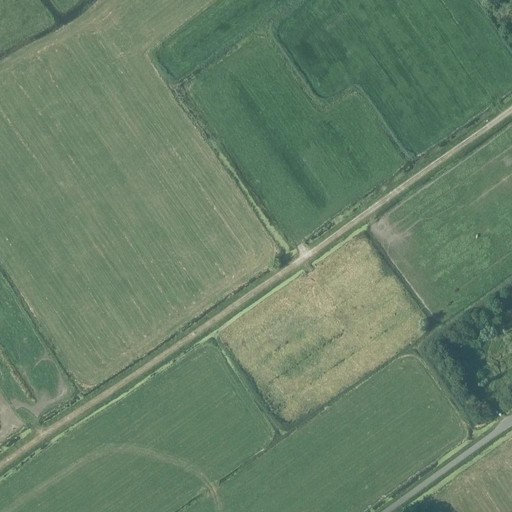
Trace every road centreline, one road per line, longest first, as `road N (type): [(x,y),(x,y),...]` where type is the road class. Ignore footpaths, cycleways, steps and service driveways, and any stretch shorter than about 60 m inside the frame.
road 1 (track): [(42,436),(299,259)]
road 2 (track): [(299,259),(511,107)]
road 3 (unclassified): [(388,511),(511,423)]
